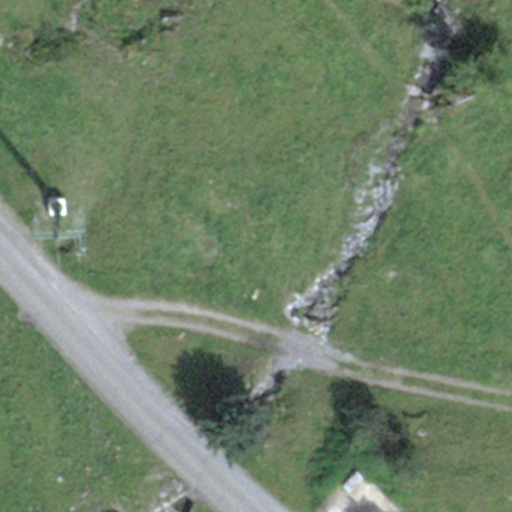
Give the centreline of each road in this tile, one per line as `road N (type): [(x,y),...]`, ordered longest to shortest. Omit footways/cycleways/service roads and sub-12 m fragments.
road 1 (track): [(511,403),(208,325),(30,291)]
road 2 (tertiary): [(0,256),(236,511)]
